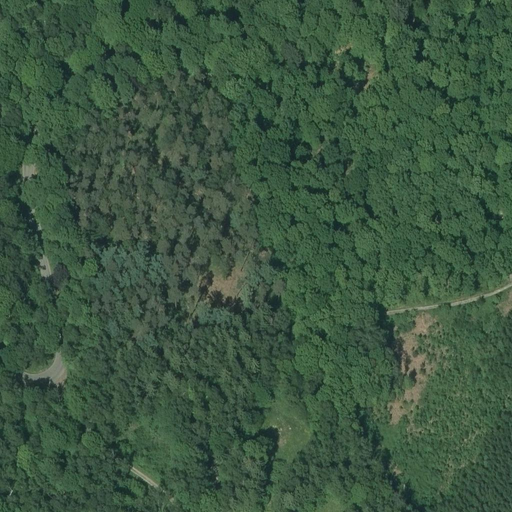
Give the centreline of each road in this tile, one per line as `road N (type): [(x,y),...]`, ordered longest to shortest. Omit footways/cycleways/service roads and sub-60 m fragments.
road 1 (tertiary): [(0,357),(29,381),(51,377),(61,361),(27,183),(29,155),(55,110),(93,74),(143,47),(333,0)]
road 2 (track): [(298,333),(191,37)]
road 3 (unknown): [(511,274),(496,188),(503,78),(486,0)]
road 4 (track): [(298,333),(239,366),(216,396),(206,430),(215,511)]
road 5 (track): [(298,333),(350,316),(458,304),(511,283)]
road 6 (track): [(185,511),(96,444),(51,377)]
road 7 (track): [(123,55),(0,51)]
